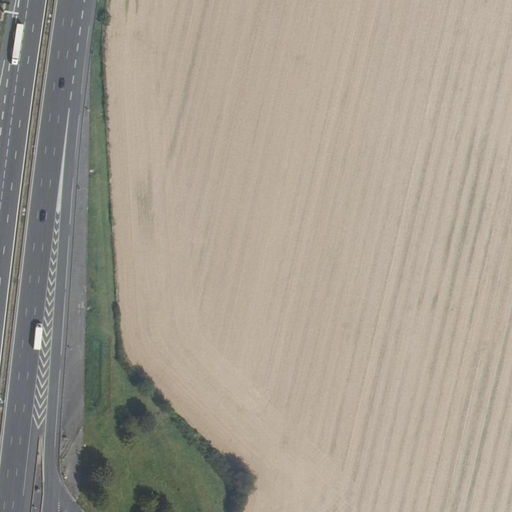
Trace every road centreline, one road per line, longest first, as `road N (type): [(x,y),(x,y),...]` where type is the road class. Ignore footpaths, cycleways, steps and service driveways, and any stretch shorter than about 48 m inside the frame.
road 1 (motorway): [(7,511),(60,99)]
road 2 (motorway): [(49,490),(74,106),(60,99)]
road 3 (motorway): [(32,0),(10,140)]
